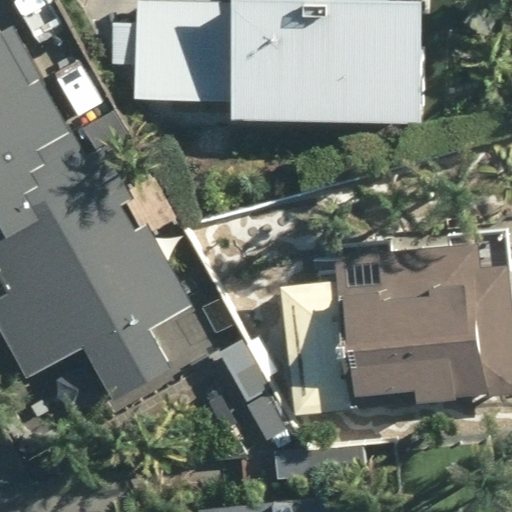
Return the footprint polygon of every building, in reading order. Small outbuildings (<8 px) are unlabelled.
[(231,107),(422,110),(422,0),(137,0),(136,90),(232,92),(231,107)] [(473,22),(492,33),(505,12),(486,1),(473,22)] [(0,289),(0,319),(29,371),(85,339),(114,390),(170,359),(150,322),(193,297),(107,142),(92,150),(16,12),(0,21),(0,262),(11,283),(0,289)] [(281,278),(297,406),(353,400),(351,382),(416,374),(418,389),(487,382),(487,386),(511,383),(511,269),(510,254),(479,257),(475,225),(337,241),(341,271),(281,278)] [(227,366),(248,401),(266,391),(245,356),(227,366)] [(248,401),(267,435),(286,424),(266,391),(248,401)]
